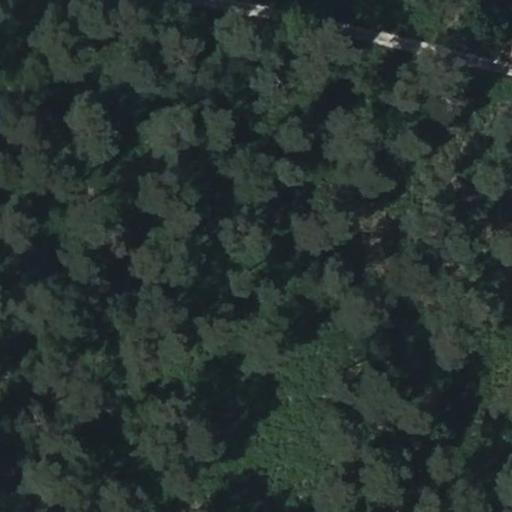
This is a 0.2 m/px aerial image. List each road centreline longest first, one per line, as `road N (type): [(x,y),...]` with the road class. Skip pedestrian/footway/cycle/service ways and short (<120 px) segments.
road 1 (track): [(39,511),(87,356),(231,11)]
road 2 (track): [(511,75),(178,0)]
